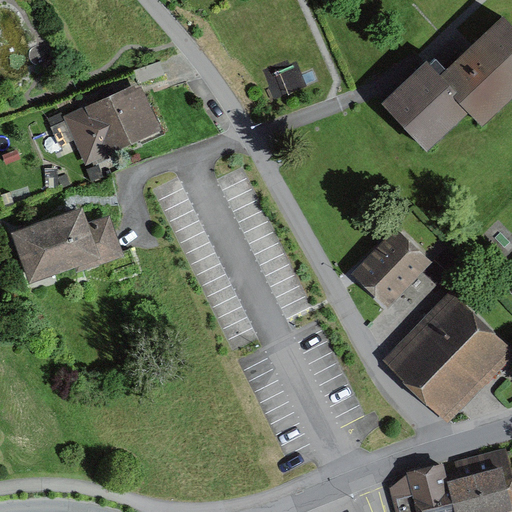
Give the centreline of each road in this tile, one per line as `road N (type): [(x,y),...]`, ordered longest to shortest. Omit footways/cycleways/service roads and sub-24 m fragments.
road 1 (residential): [(145,0),(222,98),(380,376),(439,447)]
road 2 (unclassified): [(439,447),(260,511)]
